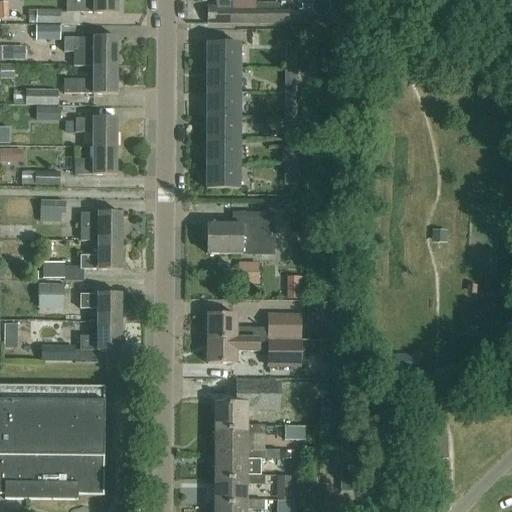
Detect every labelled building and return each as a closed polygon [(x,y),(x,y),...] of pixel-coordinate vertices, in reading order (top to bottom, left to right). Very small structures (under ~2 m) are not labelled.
[(118,15),(117,0),(76,0),(66,0),(66,14),(93,14),(93,15),(118,15)] [(255,26),(279,26),(279,13),(279,6),(256,6),(256,13),(255,13),(255,26)] [(60,10),(36,9),(36,24),(60,24),(60,10)] [(231,26),(231,13),(211,13),(211,26),(231,26)] [(255,13),(231,13),(231,26),(255,26),(255,13)] [(279,13),(279,26),(300,26),(300,13),(279,13)] [(60,26),(36,26),(36,39),(60,40),(60,26)] [(74,54),(74,68),(92,68),(117,68),(118,39),(93,39),(92,40),(76,40),(64,39),(63,53),(74,54)] [(207,46),(207,70),(239,71),(239,46),(207,46)] [(26,48),(2,48),(2,62),(25,63),(26,48)] [(296,71),(296,51),(284,51),(284,71),(296,71)] [(117,68),(92,68),(92,81),(63,81),(63,95),(92,95),(92,96),(117,96),(117,68)] [(207,70),(206,94),(239,95),(239,71),(207,70)] [(19,85),(18,71),(3,72),(4,86),(19,85)] [(296,95),(296,71),(284,71),(284,95),(296,95)] [(58,93),(14,93),(14,105),(26,105),(26,108),(58,108),(58,93)] [(206,94),(206,119),(239,119),(239,95),(206,94)] [(296,119),(296,95),(284,95),(284,119),(296,119)] [(60,109),(36,109),(36,124),(60,124),(60,109)] [(206,119),(206,143),(238,143),(239,119),(206,119)] [(296,143),(296,119),(284,119),(284,143),(296,143)] [(92,149),(117,149),(117,120),(92,120),(92,121),(75,120),(75,135),(92,135),(92,149)] [(206,143),(206,167),(238,167),(238,143),(206,143)] [(284,167),(296,168),(296,143),(284,143),(284,167)] [(3,150),(4,169),(28,168),(26,149),(3,150)] [(117,149),(92,149),(92,162),(75,162),(75,176),(91,177),(116,178),(117,149)] [(238,191),(238,167),(206,167),(206,191),(238,191)] [(284,167),(284,187),(296,187),(296,168),(284,167)] [(59,174),(22,174),(22,187),(59,187),(59,174)] [(65,203),(41,202),(40,225),(55,225),(55,215),(65,216),(65,203)] [(97,243),(121,243),(121,215),(97,215),(97,216),(80,215),(80,229),(97,229),(97,243)] [(257,215),(232,215),(232,226),(208,226),(208,255),(241,256),(271,256),(271,247),(272,215),(257,215)] [(446,232),(432,232),(432,244),(447,244),(446,232)] [(121,272),(121,243),(97,243),(97,257),(80,257),(80,271),(97,271),(97,272),(121,272)] [(64,264),(43,264),(43,281),(64,281),(64,283),(82,283),(82,272),(79,272),(79,268),(64,268),(64,264)] [(258,264),(238,264),(238,287),(258,287),(258,264)] [(305,281),(287,280),(287,301),(305,301),(305,281)] [(64,286),(39,285),(38,311),(64,312),(64,286)] [(97,310),(97,324),(121,325),(121,296),(97,296),(97,297),(80,297),(80,310),(97,310)] [(207,341),(267,341),(267,340),(300,339),(300,316),(267,316),(267,329),(235,329),(235,317),(207,316),(207,341)] [(121,325),(97,324),(97,338),(80,338),(79,353),(75,353),(75,348),(42,347),(42,363),(75,363),(75,365),(95,366),(95,352),(97,352),(97,353),(120,353),(121,325)] [(4,325),(4,337),(16,337),(16,326),(4,325)] [(267,341),(207,341),(207,365),(237,366),(237,353),(269,353),(269,368),(301,368),(301,341),(267,341)] [(418,356),(393,356),(393,374),(418,374),(418,356)] [(104,389),(0,387),(0,497),(4,497),(4,501),(77,502),(77,498),(103,498),(104,389)] [(246,431),(246,427),(246,412),(264,412),(264,403),(245,402),(245,405),(214,405),(214,431),(246,431)] [(246,431),(214,431),(214,456),(246,456),(246,452),(246,437),(264,437),(264,427),(246,427),(246,431)] [(304,428),(284,428),(284,441),(304,441),(304,428)] [(214,456),(213,480),(246,481),(246,477),(246,461),(264,461),(264,452),(246,452),(246,456),(214,456)] [(351,471),(341,471),(340,492),(350,492),(351,471)] [(246,481),(213,480),(213,505),(246,505),(246,502),(246,486),(263,486),(263,477),(246,477),(246,481)] [(290,478),(277,477),(276,500),(289,501),(290,478)] [(213,505),(213,511),(245,511),(246,511),(263,511),(263,502),(246,502),(246,505),(213,505)]
